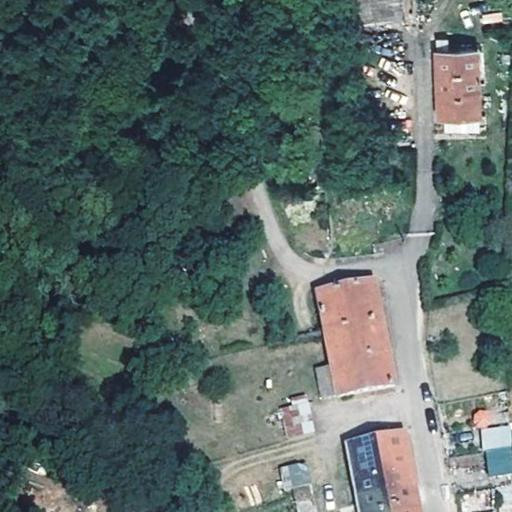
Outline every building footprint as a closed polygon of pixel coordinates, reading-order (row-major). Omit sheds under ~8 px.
[(420,104),(461,103),(459,36),(420,38),(420,104)] [(265,161),(283,158),(280,141),(262,145),(265,161)] [(185,231),(173,233),(175,250),(188,248),(185,231)] [(377,376),(365,311),(357,271),(301,282),(308,321),(321,386),(377,376)] [(41,309),(34,328),(45,333),(52,313),(41,309)] [(265,399),(272,429),(297,422),(291,393),(265,399)] [(473,433),(469,413),(439,419),(443,439),(473,433)] [(331,436),(337,472),(362,467),(364,475),(370,472),(370,465),(393,460),(387,425),(331,436)] [(511,450),(510,426),(481,428),(486,476),(511,473),(511,450)] [(397,477),(393,460),(370,465),(370,472),(373,482),(397,477)] [(337,472),(343,505),(400,493),(397,477),(373,482),(370,472),(364,475),(362,467),(337,472)] [(275,477),(277,489),(278,493),(297,489),(294,473),(275,477)] [(297,489),(278,493),(280,504),(299,501),(297,489)] [(343,505),(344,511),(403,511),(400,493),(343,505)] [(280,504),(281,511),(300,511),(299,501),(280,504)]
